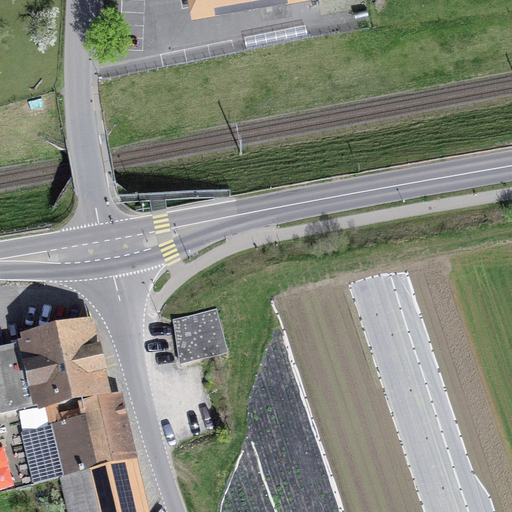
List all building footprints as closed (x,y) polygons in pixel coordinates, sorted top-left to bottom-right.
[(227,352),(215,310),(174,322),(180,364),(227,352)] [(84,332),(0,350),(0,413),(100,393),(99,390),(97,391),(84,332)] [(49,426),(50,428),(21,435),(33,484),(127,463),(113,404),(84,411),(85,418),(49,426)] [(93,476),(100,511),(132,511),(123,469),(93,476)] [(100,511),(93,476),(65,482),(71,511),(100,511)]
